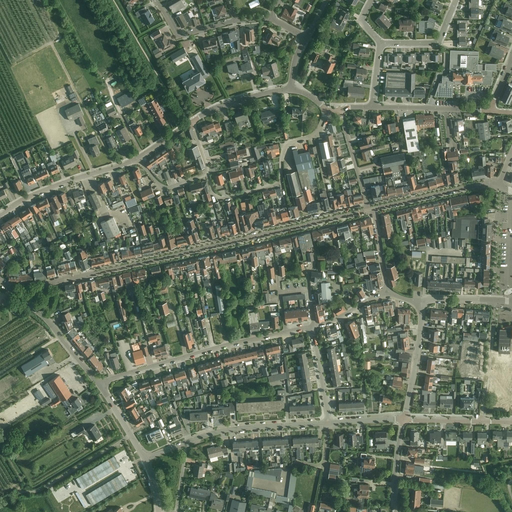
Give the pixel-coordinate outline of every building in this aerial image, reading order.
[(185,6),(183,2),(182,3),(179,0),(171,0),(172,0),(174,3),(169,6),(173,13),(185,6)] [(439,13),(442,6),(437,3),(438,0),(437,0),(430,0),(430,1),(433,2),(430,9),(439,13)] [(511,8),(511,6),(511,5),(505,3),(503,8),(507,10),(505,14),(511,16),(511,8)] [(384,12),(387,7),(381,4),(378,9),(384,12)] [(217,15),(213,16),(214,20),(227,16),(225,12),(225,10),(225,9),(223,5),(215,7),(218,15),(217,15)] [(295,14),(297,9),(291,6),(289,11),(285,9),(281,16),(282,16),(282,17),(284,18),(284,17),(292,21),(295,14)] [(333,20),(330,25),(340,30),(343,25),(344,26),(346,21),(345,21),(348,14),(350,11),(346,9),(340,6),(339,9),(342,11),(336,21),(333,20)] [(146,24),(154,20),(152,16),(151,14),(149,10),(147,11),(145,7),(135,13),(138,17),(141,15),(146,24)] [(176,17),(182,28),(188,24),(189,26),(192,25),(193,26),(197,25),(195,18),(191,19),(187,12),(183,14),(182,14),(176,17)] [(384,30),(391,24),(382,14),(375,20),(378,24),(379,24),(384,30)] [(511,23),(506,21),(507,18),(499,15),(498,17),(497,19),(502,21),(500,27),(511,32),(511,31),(511,23)] [(410,20),(399,20),(399,30),(413,30),(413,25),(415,25),(415,18),(410,18),(410,20)] [(435,24),(428,20),(428,19),(424,19),(424,21),(419,21),(419,33),(431,33),(431,27),(433,27),(435,24)] [(250,29),(245,29),(246,36),(242,36),(243,44),(248,43),(249,43),(249,40),(254,39),(253,29),(250,29)] [(492,35),(490,39),(494,41),(506,46),(506,45),(507,45),(508,42),(507,41),(509,38),(500,34),(502,31),(495,29),(492,35)] [(152,33),(150,35),(152,40),(155,38),(156,37),(159,42),(158,43),(160,45),(163,50),(172,45),(169,40),(168,41),(164,34),(161,36),(161,35),(162,34),(159,30),(152,33)] [(275,36),(276,33),(269,30),(264,39),(271,43),(272,42),(278,45),(281,39),(275,36)] [(223,34),(221,34),(224,43),(235,40),(235,48),(235,49),(236,51),(239,51),(240,51),(240,48),(239,39),(239,34),(235,35),(234,31),(222,34),(223,34)] [(207,40),(203,41),(205,51),(218,47),(215,37),(210,39),(207,40)] [(489,54),(500,59),(503,51),(495,48),(496,45),(489,42),(488,46),(491,48),(489,54)] [(171,55),(175,61),(189,54),(185,47),(171,55)] [(247,48),(242,50),(245,61),(250,60),(247,48)] [(368,56),(369,49),(359,48),(358,55),(368,56)] [(496,71),(496,64),(485,64),(485,70),(482,70),(482,64),(478,64),(478,51),(450,50),(449,74),(447,74),(447,76),(442,76),(442,81),(440,81),(440,83),(439,83),(434,97),(452,97),(453,81),(462,81),(462,82),(472,83),(472,82),(481,82),(481,84),(491,84),(491,77),(492,77),(492,71),(496,71)] [(319,55),(314,52),(311,59),(316,62),(319,55)] [(194,88),(195,88),(200,85),(199,85),(206,81),(204,78),(210,75),(198,54),(192,57),(200,71),(193,75),(189,77),(190,77),(183,81),(188,91),(194,88)] [(331,72),(335,63),(330,61),(332,56),(329,55),(326,61),(325,61),(323,65),(324,65),(322,68),(331,72)] [(239,75),(253,71),(251,62),(245,63),(246,64),(241,66),(241,68),(238,69),(236,63),(227,65),(229,74),(236,72),(238,72),(239,75)] [(271,78),(279,75),(275,62),(267,65),(267,66),(262,68),(264,75),(269,73),(271,78)] [(363,77),(366,77),(366,70),(357,69),(356,75),(355,75),(354,80),(363,81),(363,77)] [(415,73),(414,73),(415,70),(410,70),(410,73),(386,72),(385,88),(385,95),(414,96),(414,89),(415,86),(415,73)] [(363,98),(364,88),(353,87),(353,84),(343,82),(343,87),(348,88),(347,96),(363,98)] [(510,103),(511,99),(511,85),(509,84),(502,99),(505,100),(504,101),(507,103),(508,102),(510,103)] [(424,89),(421,89),(422,86),(415,86),(414,89),(414,96),(424,96),(424,89)] [(122,107),(136,99),(131,90),(117,98),(122,107)] [(141,106),(148,103),(144,96),(137,99),(141,106)] [(160,125),(166,122),(162,116),(164,115),(155,99),(148,103),(160,125)] [(116,112),(114,107),(111,101),(105,104),(107,107),(105,108),(109,116),(106,117),(109,123),(113,120),(111,115),(116,112)] [(69,108),(65,110),(70,121),(74,119),(84,114),(79,104),(69,108)] [(306,109),(292,108),(292,115),(298,116),(298,119),(306,119),(306,109)] [(267,111),(261,113),(262,120),(263,124),(270,123),(269,119),(275,117),(273,109),(267,111)] [(238,125),(250,122),(246,110),(235,114),(238,125)] [(365,121),(366,118),(354,115),(353,121),(360,123),(360,124),(364,125),(365,121)] [(381,123),(380,123),(380,115),(373,115),(373,119),(370,119),(370,120),(369,125),(369,126),(373,125),(373,123),(378,123),(378,125),(381,125),(381,123)] [(424,115),(416,115),(417,124),(420,124),(420,126),(428,126),(428,124),(434,123),(433,115),(424,116),(424,115)] [(79,126),(85,123),(82,116),(76,118),(79,126)] [(133,120),(130,122),(126,116),(124,116),(127,123),(128,123),(130,126),(129,126),(133,133),(135,132),(137,135),(143,132),(139,125),(136,127),(133,120)] [(415,125),(415,122),(414,118),(403,120),(408,151),(419,149),(417,130),(416,125),(415,125)] [(462,130),(463,130),(462,120),(454,121),(454,120),(450,120),(451,128),(455,127),(455,131),(454,131),(454,136),(459,135),(459,133),(461,133),(462,130)] [(503,131),(511,130),(511,128),(511,120),(501,121),(499,122),(501,131),(503,131)] [(227,131),(233,129),(231,121),(225,123),(227,131)] [(384,124),(386,133),(402,131),(401,128),(398,129),(398,127),(395,127),(394,122),(384,124)] [(480,139),(490,138),(488,122),(475,124),(476,129),(479,128),(480,139)] [(108,129),(106,125),(105,123),(99,126),(98,123),(95,124),(97,127),(98,127),(99,129),(101,133),(108,129)] [(207,125),(211,135),(222,131),(219,123),(214,125),(213,123),(207,125)] [(209,135),(211,135),(207,125),(202,127),(204,133),(208,132),(208,133),(209,135)] [(124,142),(130,138),(124,127),(116,131),(120,138),(122,137),(124,142)] [(190,140),(195,138),(191,128),(189,127),(186,129),(190,140)] [(110,148),(116,145),(112,136),(111,136),(110,133),(106,135),(107,138),(106,138),(110,148)] [(319,143),(323,165),(326,164),(328,174),(339,172),(336,155),(333,145),(331,135),(326,135),(327,141),(319,143)] [(96,136),(88,139),(91,146),(89,147),(93,156),(100,153),(96,145),(99,143),(96,136)] [(359,142),(360,149),(372,146),(369,136),(363,138),(364,141),(359,142)] [(228,153),(238,150),(236,142),(234,143),(234,142),(225,143),(228,153)] [(270,143),(265,144),(266,146),(268,158),(276,156),(275,152),(279,151),(278,144),(271,145),(270,143)] [(199,169),(205,167),(197,145),(187,149),(190,159),(195,157),(199,169)] [(175,152),(174,152),(170,146),(165,149),(170,155),(171,159),(171,160),(177,158),(175,152)] [(252,148),(256,159),(260,157),(257,146),(252,148)] [(169,159),(171,159),(170,155),(165,149),(161,152),(165,159),(168,157),(169,159)] [(233,162),(242,160),(241,154),(246,153),(245,149),(238,150),(228,153),(228,155),(229,161),(233,160),(233,162)] [(292,150),(298,171),(301,170),(298,154),(297,149),(292,150)] [(450,149),(446,149),(446,153),(448,161),(458,160),(458,159),(461,159),(460,151),(457,151),(457,149),(454,149),(455,151),(450,152),(450,149)] [(364,161),(372,158),(370,150),(361,152),(364,161)] [(303,153),(298,154),(301,170),(298,171),(299,177),(300,179),(301,184),(303,190),(311,188),(311,184),(314,184),(317,183),(309,151),(303,153)] [(419,156),(420,159),(422,159),(421,151),(414,152),(414,156),(419,156)] [(167,161),(165,159),(161,152),(155,156),(159,163),(161,166),(167,161)] [(503,163),(504,157),(503,157),(504,152),(496,152),(495,159),(495,162),(503,163)] [(405,163),(403,153),(401,154),(401,153),(400,153),(400,154),(398,154),(397,154),(395,155),(395,154),(395,155),(393,155),(392,155),(392,156),(391,156),(390,155),(390,156),(388,156),(386,157),(386,156),(385,156),(385,157),(383,157),(381,158),(381,157),(380,157),(381,158),(380,158),(382,168),(383,168),(385,167),(385,168),(386,168),(385,167),(387,167),(388,167),(388,166),(390,166),(390,167),(390,166),(392,166),(393,166),(393,165),(394,165),(395,166),(395,165),(397,165),(398,165),(397,164),(399,164),(399,165),(400,164),(402,163),(403,164),(403,163),(405,163)] [(72,166),(76,164),(73,156),(62,161),(65,168),(71,165),(72,166)] [(150,169),(159,163),(155,156),(145,163),(150,169)] [(483,166),(485,165),(485,156),(479,157),(480,166),(478,166),(479,169),(472,171),(473,179),(485,177),(483,166)] [(346,170),(345,166),(343,158),(338,160),(340,168),(342,167),(343,171),(346,170)] [(239,167),(239,166),(240,166),(242,166),(242,167),(248,165),(247,162),(241,163),(241,162),(242,162),(242,160),(233,162),(230,163),(231,168),(239,167)] [(270,160),(261,162),(264,173),(273,170),(270,160)] [(459,182),(457,172),(453,173),(453,169),(457,169),(456,161),(448,162),(450,174),(449,174),(451,183),(459,182)] [(56,164),(53,165),(51,162),(48,163),(50,168),(53,174),(56,172),(56,171),(59,170),(56,164)] [(253,169),(257,168),(256,163),(253,164),(249,165),(249,167),(245,168),(247,177),(254,175),(253,169)] [(40,171),(43,178),(49,175),(44,164),(44,165),(41,166),(43,169),(40,171)] [(229,173),(232,182),(240,179),(240,178),(244,177),(241,167),(236,169),(237,170),(229,173)] [(25,170),(21,172),(24,179),(26,178),(29,185),(35,182),(29,168),(25,170)] [(43,178),(40,171),(37,172),(35,169),(32,170),(37,181),(43,178)] [(139,179),(142,178),(138,169),(132,171),(138,184),(139,186),(141,185),(139,179)] [(451,183),(449,174),(445,175),(445,170),(442,171),(442,174),(445,184),(451,183)] [(287,174),(290,184),(293,195),(300,194),(303,193),(303,190),(301,184),(300,179),(299,177),(298,171),(295,172),(287,174)] [(124,174),(118,177),(121,184),(124,183),(126,189),(129,188),(124,174)] [(221,174),(215,176),(218,185),(224,183),(221,174)] [(430,188),(444,185),(441,174),(437,175),(438,178),(435,179),(435,180),(429,181),(428,178),(425,179),(428,189),(430,188)] [(421,191),(419,184),(416,185),(414,175),(406,177),(407,181),(411,193),(421,191)] [(394,183),(393,180),(393,176),(385,177),(386,182),(387,186),(386,186),(389,197),(397,196),(394,183)] [(16,190),(22,187),(19,180),(16,181),(15,178),(12,179),(11,179),(10,179),(12,183),(13,183),(16,190)] [(111,179),(105,182),(108,189),(111,188),(112,191),(111,191),(113,196),(117,195),(120,193),(118,190),(117,185),(114,186),(111,179)] [(421,191),(428,189),(425,179),(418,181),(419,184),(421,191)] [(204,193),(209,192),(209,191),(210,191),(207,181),(201,182),(190,185),(192,193),(203,190),(204,193)] [(404,195),(411,193),(407,181),(401,182),(402,187),(404,195)] [(103,182),(97,185),(102,197),(105,195),(103,192),(107,190),(103,182)] [(404,195),(402,187),(400,187),(401,188),(397,189),(397,187),(397,186),(397,182),(394,183),(397,196),(404,195)] [(389,197),(386,186),(386,184),(382,185),(383,190),(380,191),(381,199),(389,197)] [(151,187),(142,191),(140,187),(142,186),(141,185),(139,186),(139,187),(138,187),(140,192),(144,200),(155,196),(151,187)] [(371,187),(374,201),(381,199),(379,185),(371,187)] [(305,199),(312,198),(309,188),(303,190),(303,193),(305,199)] [(327,197),(325,188),(322,189),(323,193),(320,193),(323,211),(330,209),(329,203),(328,203),(327,197)] [(351,189),(344,191),(347,206),(353,205),(351,195),(352,195),(352,194),(351,190),(351,189)] [(76,201),(85,198),(83,191),(77,193),(77,191),(73,192),(76,201)] [(64,202),(67,200),(64,192),(58,194),(61,202),(64,209),(66,208),(64,202)] [(95,192),(88,195),(94,209),(97,207),(101,206),(95,192)] [(307,205),(305,199),(303,193),(300,194),(300,196),(295,197),(298,209),(307,207),(306,205),(307,205)] [(300,216),(298,209),(295,197),(300,196),(300,194),(293,195),(292,195),(295,206),(288,208),(289,209),(288,209),(289,210),(290,215),(290,216),(291,216),(291,218),(300,216)] [(346,206),(344,198),(344,194),(336,195),(338,207),(346,206)] [(354,204),(364,202),(362,194),(352,197),(354,204)] [(469,201),(467,201),(468,207),(470,206),(470,205),(475,204),(476,207),(476,208),(480,207),(480,206),(479,203),(480,203),(478,194),(468,196),(469,201)] [(53,201),(50,203),(55,214),(59,212),(58,210),(59,209),(58,208),(61,206),(56,195),(51,198),(53,201)] [(331,208),(338,207),(336,195),(337,198),(333,199),(333,196),(329,197),(331,208)] [(466,195),(450,199),(452,209),(468,205),(466,195)] [(135,197),(125,201),(128,208),(137,204),(135,197)] [(48,207),(50,206),(46,198),(42,200),(46,209),(47,212),(47,213),(50,212),(48,207)] [(320,202),(316,203),(308,204),(308,202),(309,202),(309,201),(313,200),(312,198),(305,199),(307,205),(306,205),(307,207),(309,214),(318,212),(318,211),(322,210),(320,202)] [(452,209),(450,199),(444,200),(446,209),(448,209),(450,219),(453,218),(453,216),(452,211),(452,209)] [(45,214),(47,213),(47,212),(46,209),(42,200),(37,203),(40,210),(42,209),(45,214)] [(259,220),(254,221),(255,227),(261,226),(264,226),(263,225),(270,224),(267,212),(265,201),(262,202),(263,206),(258,207),(259,211),(263,210),(264,216),(259,218),(259,220)] [(440,212),(440,211),(440,207),(438,202),(432,203),(433,209),(435,216),(437,216),(437,213),(440,212)] [(39,218),(42,217),(35,203),(30,206),(34,213),(36,212),(39,218)] [(434,216),(435,216),(433,209),(432,203),(426,204),(428,212),(428,213),(431,212),(432,219),(435,219),(434,216)] [(237,206),(231,207),(234,218),(237,232),(242,230),(240,220),(240,219),(239,216),(239,215),(240,215),(239,214),(238,214),(237,206)] [(422,216),(420,206),(410,208),(412,215),(413,219),(413,221),(417,220),(423,218),(422,216)] [(24,210),(28,217),(33,214),(28,207),(24,210)] [(281,214),(283,220),(289,219),(286,207),(283,208),(284,211),(281,212),(279,207),(279,208),(281,214)] [(277,222),(283,220),(281,214),(279,208),(273,209),(274,210),(277,222)] [(410,208),(403,210),(404,217),(405,220),(409,220),(413,219),(412,215),(410,208)] [(202,209),(194,212),(196,218),(199,217),(198,215),(203,214),(202,209)] [(31,220),(29,218),(28,217),(24,210),(20,213),(24,220),(26,223),(28,227),(32,225),(30,221),(31,220)] [(270,224),(277,222),(274,210),(267,212),(270,224)] [(403,210),(396,212),(398,220),(400,219),(402,229),(406,229),(405,223),(405,220),(404,217),(403,210)] [(259,218),(257,211),(245,214),(246,218),(248,229),(255,227),(254,221),(259,220),(259,218)] [(18,214),(14,217),(25,234),(28,232),(26,229),(22,222),(20,223),(19,222),(22,220),(18,214)] [(242,230),(248,229),(246,218),(245,214),(240,215),(239,215),(239,216),(240,219),(242,230)] [(384,237),(392,236),(390,223),(391,223),(388,214),(380,215),(382,224),(381,224),(384,237)] [(476,216),(456,217),(456,216),(453,216),(453,218),(453,220),(454,221),(456,221),(456,222),(456,228),(456,229),(452,228),(452,237),(454,237),(457,237),(460,237),(490,239),(490,235),(491,224),(487,224),(488,219),(482,219),(482,220),(476,219),(476,216)] [(25,234),(14,217),(10,219),(14,225),(16,224),(17,226),(16,227),(20,233),(22,236),(25,234)] [(113,217),(100,223),(108,238),(120,233),(113,217)] [(231,233),(237,232),(234,218),(231,219),(232,221),(228,222),(229,227),(231,233)] [(367,235),(374,233),(371,224),(372,224),(370,218),(359,220),(362,230),(365,229),(367,235)] [(18,238),(17,236),(18,236),(14,229),(12,230),(10,228),(13,226),(9,220),(5,223),(11,232),(14,237),(15,238),(16,239),(18,238)] [(190,230),(194,242),(200,240),(197,231),(196,227),(195,227),(193,220),(187,221),(190,230)] [(223,235),(220,226),(216,227),(215,222),(214,222),(214,221),(212,222),(216,237),(223,235)] [(220,226),(223,235),(230,234),(227,225),(222,226),(222,225),(223,225),(222,221),(219,222),(220,226)] [(349,225),(351,231),(360,229),(358,221),(349,223),(349,225)] [(209,238),(216,237),(212,222),(213,225),(206,227),(209,238)] [(11,239),(14,237),(11,232),(5,223),(1,225),(5,231),(7,230),(8,231),(7,232),(11,239)] [(350,231),(351,231),(349,225),(337,228),(340,238),(341,242),(347,240),(347,241),(353,239),(350,231)] [(334,227),(321,230),(323,240),(324,240),(323,238),(337,235),(334,227)] [(187,244),(194,242),(190,230),(187,231),(188,235),(185,236),(187,244)] [(321,230),(311,232),(313,240),(318,239),(319,245),(322,245),(321,240),(323,240),(321,230)] [(168,249),(176,247),(174,237),(172,238),(170,231),(165,232),(167,243),(168,249)] [(301,248),(301,247),(302,251),(302,254),(302,255),(304,261),(314,259),(312,252),(314,252),(310,232),(304,233),(298,235),(301,248)] [(298,248),(301,248),(298,235),(291,237),(294,249),(298,248)] [(178,246),(187,244),(185,236),(176,238),(178,246)] [(166,244),(165,242),(164,237),(158,239),(159,243),(161,250),(168,249),(167,243),(166,244)] [(279,240),(279,241),(281,249),(285,248),(285,250),(293,248),(290,237),(279,240)] [(425,238),(416,240),(417,247),(426,245),(425,238)] [(489,268),(490,239),(481,239),(480,267),(489,268)] [(282,253),(281,249),(279,241),(272,242),(275,255),(282,253)] [(154,252),(161,250),(159,243),(153,245),(153,244),(154,252)] [(273,256),(272,251),(272,248),(271,243),(263,244),(264,250),(264,253),(268,252),(269,255),(269,256),(271,256),(273,256)] [(127,250),(124,251),(123,247),(120,247),(119,244),(123,259),(129,258),(127,250)] [(143,255),(154,252),(153,244),(141,246),(143,255)] [(265,254),(264,253),(264,250),(263,244),(255,246),(257,255),(258,263),(258,264),(264,264),(264,259),(265,259),(265,254)] [(129,258),(136,257),(133,245),(127,246),(127,250),(129,258)] [(134,245),(133,246),(133,245),(136,257),(142,255),(140,247),(135,248),(134,245)] [(17,251),(20,255),(23,254),(19,246),(15,248),(17,251)] [(251,264),(258,263),(257,255),(255,246),(248,248),(250,256),(250,257),(251,260),(251,262),(251,264)] [(87,258),(84,247),(76,249),(79,260),(82,269),(89,267),(87,258)] [(250,257),(250,256),(248,248),(241,249),(243,258),(250,257)] [(237,259),(243,258),(241,249),(235,250),(237,259)] [(237,259),(235,250),(218,254),(219,259),(224,259),(228,258),(229,262),(237,261),(237,259)] [(217,260),(219,259),(218,254),(210,256),(214,272),(216,272),(217,278),(220,277),(217,260)] [(90,257),(89,258),(88,255),(86,255),(87,258),(89,267),(105,264),(103,257),(103,256),(90,259),(90,257)] [(212,268),(209,258),(209,256),(198,258),(202,275),(207,274),(206,269),(212,268)] [(193,259),(196,273),(201,272),(200,268),(198,258),(193,259)] [(196,273),(193,259),(186,261),(188,270),(189,274),(196,271),(196,273)] [(59,275),(77,270),(74,261),(59,265),(60,269),(57,270),(59,275)] [(181,271),(188,270),(186,261),(179,262),(181,271)] [(172,272),(181,271),(179,262),(170,264),(171,264),(172,272)] [(174,278),(172,272),(171,264),(164,266),(165,271),(166,274),(169,274),(170,279),(174,278)] [(388,280),(390,287),(395,285),(393,279),(398,277),(395,265),(386,268),(389,280),(388,280)] [(39,269),(33,270),(34,270),(34,273),(35,280),(47,278),(45,269),(41,269),(41,266),(38,267),(39,269)] [(160,266),(151,268),(153,278),(154,278),(154,277),(161,275),(160,266)] [(368,271),(368,270),(367,266),(365,266),(359,268),(358,268),(359,273),(360,273),(360,275),(368,274),(368,271)] [(48,278),(56,276),(54,268),(46,270),(48,278)] [(145,269),(137,271),(132,272),(134,284),(139,282),(139,279),(147,278),(145,269)] [(9,281),(21,282),(20,274),(12,273),(12,271),(7,270),(6,277),(9,277),(9,281)] [(311,271),(311,278),(311,280),(321,281),(322,272),(311,271)] [(131,286),(134,286),(130,272),(122,274),(124,282),(125,281),(126,289),(131,288),(131,286)] [(413,272),(412,279),(414,279),(414,284),(421,285),(422,273),(415,272),(413,272)] [(122,274),(115,276),(117,285),(118,285),(124,283),(122,274)] [(118,287),(117,285),(115,276),(109,277),(113,294),(116,294),(115,288),(118,287)] [(107,287),(110,287),(109,277),(98,279),(100,289),(105,288),(105,289),(107,288),(107,287)] [(369,280),(366,281),(368,290),(377,288),(376,287),(382,286),(380,278),(375,279),(369,280)] [(89,290),(96,289),(94,280),(82,282),(83,289),(89,288),(89,290)] [(160,293),(168,292),(166,283),(154,286),(156,298),(161,297),(160,293)] [(323,302),(331,301),(329,283),(322,284),(323,302)] [(77,296),(76,291),(74,284),(65,286),(66,292),(70,292),(71,297),(77,296)] [(221,291),(220,285),(215,285),(220,313),(224,312),(221,291)] [(361,289),(356,293),(360,298),(365,295),(361,289)] [(122,319),(127,318),(121,298),(116,300),(122,319)] [(395,302),(392,303),(391,301),(383,302),(384,310),(385,310),(385,311),(388,311),(389,316),(394,315),(393,309),(395,309),(395,302)] [(167,302),(158,304),(160,314),(169,313),(167,302)] [(13,303),(8,310),(19,318),(24,311),(13,303)] [(337,315),(345,310),(342,304),(334,309),(337,315)] [(372,316),(370,305),(364,306),(365,314),(366,314),(366,317),(367,323),(372,322),(372,321),(371,316),(372,316)] [(67,307),(61,310),(62,312),(62,314),(72,310),(71,309),(70,306),(67,307)] [(457,317),(457,309),(452,308),(451,315),(450,314),(449,324),(453,324),(454,317),(457,317)] [(472,319),(473,310),(465,309),(465,318),(465,319),(465,320),(467,320),(467,322),(472,322),(472,319)] [(474,310),(473,316),(473,319),(476,320),(476,319),(477,319),(481,320),(481,311),(474,310)] [(481,311),(481,320),(488,320),(489,312),(481,311)] [(278,315),(279,315),(279,312),(271,313),(271,316),(271,321),(258,322),(257,317),(255,317),(254,312),(248,313),(249,318),(251,333),(260,331),(259,328),(269,328),(270,329),(275,329),(274,327),(279,327),(278,315)] [(71,323),(73,322),(69,313),(61,316),(63,320),(64,319),(65,321),(61,322),(65,330),(73,327),(71,323)] [(376,316),(373,317),(373,316),(372,316),(371,316),(372,321),(374,321),(375,326),(375,330),(380,329),(379,325),(378,325),(377,321),(376,316)] [(354,320),(350,322),(344,324),(350,338),(359,335),(354,320)] [(511,324),(511,325),(506,326),(500,328),(500,329),(500,330),(498,330),(497,345),(498,345),(498,346),(498,352),(507,353),(509,353),(510,351),(510,350),(511,350),(511,324)] [(70,339),(75,336),(74,335),(75,335),(77,334),(72,328),(66,333),(70,339)] [(341,336),(340,330),(337,331),(336,328),(326,331),(328,338),(332,336),(333,339),(336,338),(335,335),(338,335),(340,342),(343,341),(342,336),(341,336)] [(191,332),(183,334),(187,348),(192,347),(191,344),(194,343),(191,332)] [(83,336),(81,338),(78,334),(71,340),(76,346),(85,339),(83,336)] [(157,339),(156,335),(148,337),(150,342),(155,341),(157,348),(153,349),(155,357),(161,355),(158,340),(157,340),(157,339)] [(292,343),(289,344),(290,352),(294,351),(293,347),(304,346),(303,337),(298,338),(292,340),(292,343)] [(409,348),(409,343),(408,337),(400,338),(393,339),(393,342),(401,341),(401,344),(402,348),(409,348)] [(88,343),(85,339),(76,346),(82,353),(86,349),(84,346),(88,343)] [(165,345),(162,346),(160,340),(158,340),(161,355),(167,353),(167,351),(170,350),(169,343),(165,344),(165,345)] [(457,360),(456,373),(477,375),(478,370),(477,370),(478,370),(478,368),(481,368),(482,354),(477,354),(478,345),(478,344),(478,343),(463,341),(461,360),(457,360)] [(86,349),(82,353),(85,357),(92,352),(89,347),(86,349)] [(274,355),(273,352),(272,347),(265,348),(268,357),(274,355)] [(263,349),(256,350),(258,361),(265,359),(264,355),(263,349)] [(408,361),(409,354),(403,353),(403,349),(396,350),(395,355),(399,355),(398,360),(408,361)] [(48,350),(42,354),(21,366),(27,376),(48,363),(46,360),(52,356),(48,350)] [(259,364),(258,361),(256,350),(250,352),(251,358),(254,357),(255,361),(254,362),(256,367),(260,366),(259,364)] [(500,366),(499,388),(510,389),(509,393),(511,393),(511,350),(510,351),(509,353),(507,353),(506,366),(500,366)] [(120,367),(118,359),(119,359),(117,352),(110,354),(111,358),(109,359),(111,363),(112,363),(112,365),(113,369),(120,367)] [(143,352),(130,356),(133,365),(146,362),(143,352)] [(252,360),(251,358),(250,352),(243,353),(245,362),(252,360)] [(243,353),(236,355),(238,361),(242,360),(242,363),(245,362),(243,353)] [(93,367),(99,362),(94,355),(88,360),(93,367)] [(229,366),(232,365),(230,356),(224,358),(225,364),(228,363),(229,366)] [(220,359),(215,361),(217,368),(217,369),(223,368),(221,363),(220,359)] [(217,369),(217,368),(215,361),(209,362),(211,370),(215,369),(218,379),(220,379),(217,369)] [(106,366),(105,367),(103,368),(102,366),(102,365),(99,362),(93,367),(98,372),(103,368),(105,370),(108,368),(106,366)] [(213,375),(211,370),(209,362),(203,364),(205,372),(206,372),(209,371),(210,376),(213,375)] [(206,373),(206,372),(205,372),(203,364),(198,366),(200,373),(203,372),(203,374),(204,376),(203,376),(205,380),(208,379),(206,373)] [(197,374),(196,374),(194,367),(188,369),(191,381),(199,378),(197,374)] [(179,371),(183,383),(188,381),(184,370),(179,371)] [(183,383),(179,371),(174,373),(178,387),(183,385),(183,383)] [(49,381),(62,401),(68,397),(72,394),(59,375),(49,381)] [(168,387),(171,387),(167,375),(162,376),(164,383),(165,385),(167,385),(168,387)] [(401,388),(403,378),(397,377),(394,376),(393,380),(391,387),(401,388)] [(162,391),(160,385),(163,384),(161,377),(156,378),(159,392),(161,396),(164,395),(162,391)] [(157,393),(159,392),(156,378),(150,380),(153,387),(154,390),(156,389),(157,393)] [(229,385),(226,379),(221,380),(223,387),(229,385)] [(149,392),(148,388),(151,387),(149,380),(144,382),(149,400),(152,399),(150,392),(149,392)] [(149,400),(144,382),(139,383),(141,390),(141,392),(143,391),(145,398),(148,397),(149,400)] [(121,397),(129,392),(128,390),(130,389),(129,386),(125,388),(118,392),(121,397)] [(475,401),(480,402),(481,389),(477,388),(476,396),(473,396),(473,398),(470,398),(467,395),(464,398),(460,398),(460,408),(473,408),(474,401),(475,401)] [(280,407),(284,407),(284,399),(283,396),(285,396),(285,390),(278,390),(278,394),(277,395),(277,399),(236,402),(237,409),(238,409),(238,412),(281,410),(280,407)] [(435,393),(431,393),(432,391),(423,390),(422,390),(422,394),(424,395),(424,401),(423,401),(423,406),(431,406),(431,407),(435,407),(435,401),(435,393)] [(121,397),(123,401),(134,395),(132,393),(128,395),(127,393),(129,392),(121,397)] [(382,401),(390,403),(391,397),(387,396),(387,395),(380,394),(379,396),(380,396),(379,402),(382,403),(382,401)] [(453,399),(446,399),(446,396),(440,396),(440,407),(452,407),(453,399)] [(68,397),(62,401),(66,406),(67,405),(69,408),(68,409),(71,414),(77,409),(76,408),(82,403),(77,397),(72,402),(68,397)] [(134,398),(124,403),(127,408),(134,404),(134,405),(138,402),(142,400),(140,397),(137,399),(135,400),(134,398)] [(225,406),(224,406),(224,415),(230,414),(230,412),(234,412),(234,409),(233,402),(225,403),(225,406)] [(207,411),(201,411),(202,420),(207,420),(207,412),(210,411),(209,404),(207,405),(207,411)] [(212,404),(209,404),(210,411),(213,411),(213,416),(218,415),(218,404),(212,404)] [(131,414),(141,409),(140,406),(137,407),(138,408),(136,409),(134,407),(128,410),(131,414)] [(140,413),(143,411),(145,410),(144,407),(143,407),(141,409),(131,414),(133,419),(139,415),(138,413),(140,412),(140,413)] [(190,409),(187,409),(187,417),(190,417),(191,421),(196,420),(196,409),(190,410),(190,409)] [(146,425),(153,421),(156,419),(153,413),(149,415),(145,418),(143,420),(141,417),(134,420),(137,426),(144,422),(146,425)] [(183,431),(180,423),(177,416),(172,418),(174,422),(167,425),(168,428),(170,428),(173,435),(183,431)] [(162,426),(165,425),(162,419),(159,420),(156,421),(159,428),(162,426)] [(93,441),(94,440),(95,441),(98,439),(97,438),(101,436),(94,425),(86,429),(86,430),(85,430),(83,426),(75,431),(78,435),(84,431),(87,436),(89,434),(93,441)] [(149,443),(163,437),(160,429),(146,435),(149,443)] [(503,447),(503,440),(501,440),(501,432),(493,431),(492,440),(497,440),(497,447),(503,447)] [(508,449),(508,447),(509,442),(511,441),(511,431),(507,432),(506,440),(503,440),(503,447),(504,447),(504,449),(508,449)] [(384,448),(384,444),(385,444),(385,439),(386,439),(386,432),(375,433),(376,441),(375,441),(375,445),(377,445),(377,449),(384,448)] [(446,448),(446,445),(446,441),(456,441),(456,433),(445,432),(445,438),(443,438),(442,448),(446,448)] [(469,440),(471,440),(471,433),(463,433),(463,434),(459,434),(459,442),(469,442),(469,440)] [(486,441),(486,433),(478,433),(477,444),(482,444),(486,444),(486,447),(489,447),(489,441),(486,441)] [(336,441),(333,441),(333,449),(339,448),(339,445),(343,445),(343,443),(343,438),(342,434),(335,435),(336,441)] [(349,445),(356,444),(356,448),(359,448),(359,440),(359,436),(356,437),(355,434),(349,434),(349,445)] [(442,448),(443,438),(440,438),(440,434),(430,434),(429,442),(434,442),(434,445),(439,445),(439,448),(442,448)] [(315,448),(315,445),(318,444),(319,446),(322,446),(322,439),(318,440),(318,437),(312,437),(312,445),(313,452),(315,452),(315,451),(315,448)] [(225,456),(228,455),(227,448),(222,449),(221,446),(212,448),(212,447),(207,449),(210,458),(224,454),(225,456)] [(421,453),(422,449),(417,448),(417,450),(408,448),(407,455),(416,457),(417,452),(421,453)] [(371,457),(366,456),(366,454),(361,453),(360,458),(362,458),(362,461),(362,462),(364,462),(363,466),(360,466),(360,471),(371,472),(372,469),(372,467),(373,467),(374,466),(375,464),(374,463),(374,459),(371,458),(371,457)] [(114,456),(76,478),(82,489),(120,466),(114,456)] [(193,475),(202,477),(204,466),(205,466),(206,463),(199,462),(199,465),(194,464),(193,471),(194,471),(193,475)] [(414,465),(414,463),(406,462),(405,468),(423,471),(424,466),(414,465)] [(329,473),(336,474),(338,475),(339,471),(339,465),(330,464),(329,473)] [(121,473),(86,495),(92,505),(128,484),(121,473)] [(368,497),(368,485),(360,484),(359,490),(358,490),(358,488),(354,488),(354,499),(357,499),(357,497),(368,497)] [(191,488),(188,488),(188,492),(190,492),(189,496),(205,500),(205,496),(209,497),(210,491),(206,490),(206,491),(191,488)] [(412,489),(411,506),(419,507),(421,490),(412,489)] [(224,500),(217,499),(218,497),(218,496),(217,495),(216,494),(215,494),(211,493),(209,501),(212,501),(211,507),(222,509),(224,500)] [(243,511),(246,503),(233,500),(229,511),(243,511)] [(333,505),(321,502),(320,508),(331,511),(333,505)]
